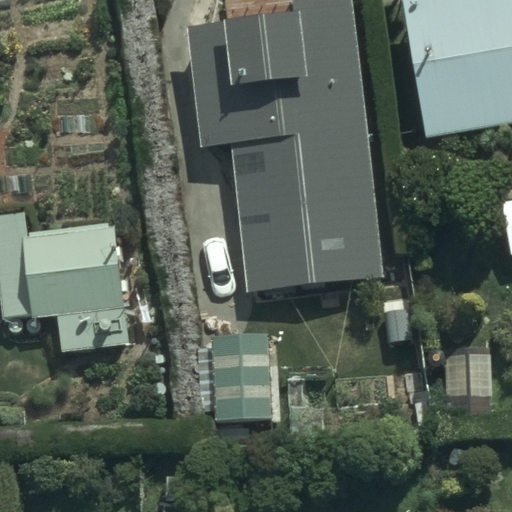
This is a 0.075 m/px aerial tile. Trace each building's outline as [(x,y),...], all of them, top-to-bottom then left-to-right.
[(387,293),(354,0),(312,0),(299,2),(299,8),(212,18),(214,39),(191,42),(205,163),(234,160),(251,309),(387,293)] [(511,0),(461,0),(404,9),(427,156),(511,143),(511,0)] [(34,223),(1,227),(12,326),(41,323),(42,328),(68,325),(73,361),(137,354),(124,234),(36,244),(34,223)] [(495,343),(450,344),(451,422),(497,421),(495,343)] [(270,347),(214,348),(216,433),(272,432),(270,347)]
